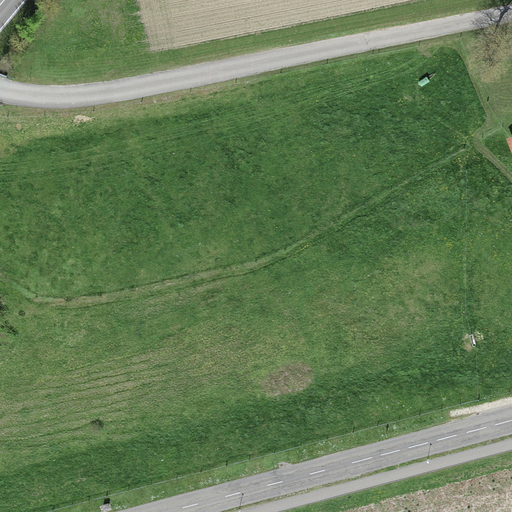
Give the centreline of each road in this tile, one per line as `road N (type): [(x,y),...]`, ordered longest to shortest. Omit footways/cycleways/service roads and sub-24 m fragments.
road 1 (unclassified): [(511,11),(98,94),(0,89)]
road 2 (unclassified): [(171,511),(511,423)]
